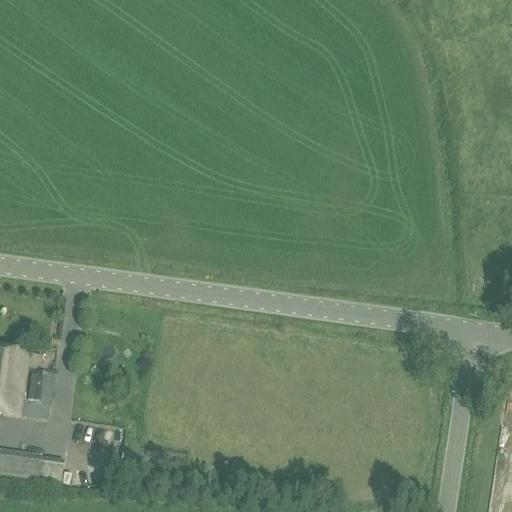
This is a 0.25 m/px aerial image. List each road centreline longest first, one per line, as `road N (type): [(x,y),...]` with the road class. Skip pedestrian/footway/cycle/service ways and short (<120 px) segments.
road 1 (tertiary): [(474,333),(0,264)]
road 2 (unclassified): [(446,511),(474,333)]
